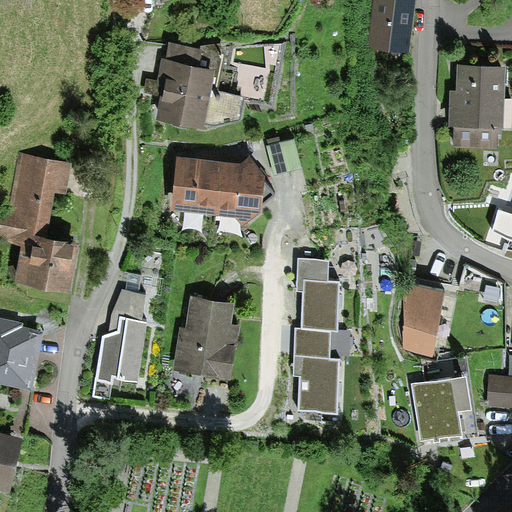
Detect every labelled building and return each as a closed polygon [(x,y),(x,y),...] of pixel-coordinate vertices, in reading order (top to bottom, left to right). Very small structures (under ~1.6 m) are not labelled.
[(374,0),(369,46),(408,51),(414,0),(374,0)] [(162,64),(157,113),(204,118),(208,69),(162,64)] [(457,91),(451,91),(449,127),(454,128),(453,145),(495,147),(496,129),(502,129),(505,68),(458,65),(457,91)] [(293,141),(269,148),(276,173),(300,167),(293,141)] [(40,240),(50,186),(61,188),(66,165),(22,157),(7,238),(23,241),(16,276),(61,284),(68,246),(40,240)] [(241,164),(179,157),(173,210),(236,217),(243,226),(262,211),(262,206),(274,194),(264,182),(265,175),(249,157),(241,164)] [(511,214),(499,210),(492,232),(509,240),(511,241),(511,214)] [(304,279),(327,281),(328,261),(300,260),(298,291),(303,292),(304,279)] [(339,332),(339,281),(327,281),(304,279),(303,292),(302,329),(331,331),(339,332)] [(444,292),(407,282),(403,349),(432,357),(444,292)] [(501,289),(487,286),(484,299),(498,302),(501,289)] [(104,337),(93,397),(109,400),(113,376),(138,381),(148,320),(141,320),(146,295),(123,291),(114,311),(111,335),(104,337)] [(233,304),(191,297),(186,329),(180,328),(174,370),(232,379),(240,328),(229,326),(233,304)] [(38,332),(0,323),(0,377),(26,383),(38,332)] [(295,329),(294,356),(329,358),(331,331),(302,329),(295,329)] [(294,356),(293,377),(300,377),(298,411),(336,413),(340,359),(329,358),(294,356)] [(466,376),(413,385),(422,441),(434,439),(435,442),(439,442),(439,438),(462,434),(459,411),(471,409),(466,376)] [(511,378),(492,377),(490,405),(511,406),(511,378)] [(0,490),(9,493),(24,440),(0,433),(0,490)]
